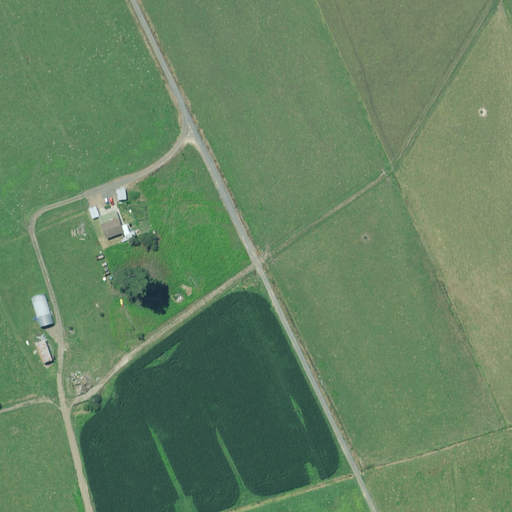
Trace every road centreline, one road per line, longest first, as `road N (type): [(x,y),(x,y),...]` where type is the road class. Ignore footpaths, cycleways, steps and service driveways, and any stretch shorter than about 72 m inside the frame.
road 1 (track): [(61,400),(64,338),(34,251),(31,213),(154,160),(186,122)]
road 2 (track): [(133,0),(255,257)]
road 3 (track): [(255,257),(371,511)]
road 4 (track): [(255,257),(61,400)]
